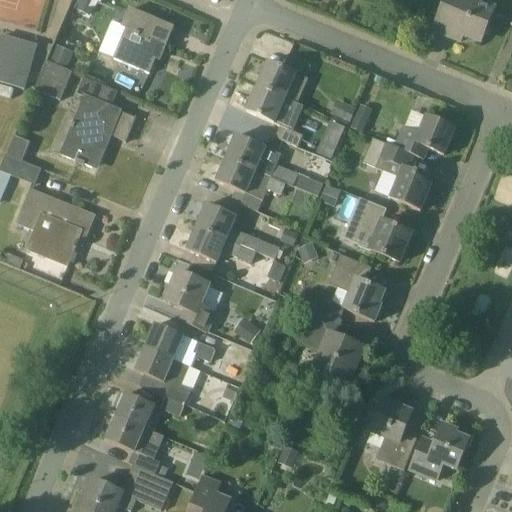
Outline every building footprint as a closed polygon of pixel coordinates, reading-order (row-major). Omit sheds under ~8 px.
[(94,5),(82,0),(77,11),(89,17),(94,5)] [(481,43),(496,6),(481,0),(446,0),(434,32),(461,43),(464,36),(481,43)] [(166,47),(173,29),(130,11),(123,28),(126,29),(114,59),(113,61),(150,76),(150,75),(149,74),(161,45),(166,47)] [(0,84),(24,91),(37,47),(2,37),(0,44),(0,84)] [(72,58),(56,51),(51,63),(67,70),(72,58)] [(306,79),(311,68),(289,58),(284,70),(268,63),(257,88),(287,102),(298,76),(306,79)] [(35,91),(53,99),(59,102),(72,73),(47,62),(35,91)] [(135,120),(117,111),(111,109),(118,93),(84,78),(77,95),(84,98),(59,158),(76,164),(75,165),(84,169),(84,168),(92,171),(100,152),(101,152),(104,144),(104,143),(107,137),(126,145),(137,118),(136,118),(135,120)] [(276,127),(287,102),(257,88),(246,114),(276,127)] [(350,107),(340,103),(334,118),(343,122),(344,119),(350,107)] [(395,150),(413,157),(423,161),(424,160),(420,159),(423,149),(444,157),(455,131),(426,119),(419,137),(403,131),(396,149),(395,150)] [(367,125),(355,120),(351,129),(363,135),(367,125)] [(275,139),(297,148),(302,137),(280,127),(275,139)] [(22,163),(30,144),(14,137),(6,156),(22,163)] [(285,186),(293,189),(298,176),(277,167),(281,156),(255,145),(236,137),(226,160),(285,186)] [(402,180),(393,202),(421,213),(432,185),(424,182),(426,178),(425,177),(423,181),(417,179),(419,175),(408,170),(413,157),(395,150),(396,149),(372,140),(362,164),(402,180)] [(41,171),(25,164),(22,163),(6,156),(0,169),(0,172),(18,180),(31,186),(34,187),(41,171)] [(281,196),(285,186),(226,160),(216,184),(235,192),(230,202),(258,213),(268,190),(281,196)] [(323,186),(310,181),(305,192),(305,194),(318,199),(319,197),(323,186)] [(319,202),(335,208),(340,192),(324,187),(319,202)] [(95,218),(76,210),(29,191),(15,225),(33,232),(25,251),(44,259),(46,253),(69,265),(67,269),(68,269),(76,250),(77,251),(80,244),(76,243),(80,233),(87,236),(87,237),(88,237),(96,217),(95,217),(95,218)] [(387,211),(369,204),(358,199),(341,240),(400,264),(412,235),(377,221),(381,210),(387,213),(387,211)] [(237,218),(225,214),(207,206),(197,229),(255,254),(274,261),(275,259),(281,261),(284,254),(278,251),(279,250),(232,230),(237,218)] [(250,265),(255,254),(197,229),(187,253),(218,266),(223,254),(250,265)] [(279,241),(293,247),(298,234),(284,229),(279,241)] [(303,261),(317,255),(312,245),(298,251),(303,261)] [(23,260),(5,253),(1,263),(19,270),(23,260)] [(331,254),(328,261),(335,264),(338,257),(331,254)] [(339,290),(327,316),(340,321),(344,311),(375,324),(382,307),(380,306),(386,294),(363,284),(369,271),(371,272),(372,270),(341,257),(329,286),(339,290)] [(269,278),(282,282),(286,267),(274,263),(269,278)] [(210,287),(196,282),(178,274),(165,303),(185,312),(180,324),(208,336),(218,312),(202,305),(210,287)] [(340,321),(327,316),(310,309),(296,343),(327,356),(319,373),(349,386),(364,350),(336,338),(342,322),(340,321)] [(261,332),(249,323),(239,337),(251,346),(261,332)] [(216,351),(174,334),(156,326),(149,342),(151,343),(148,351),(188,368),(193,356),(211,364),(216,351)] [(165,398),(165,399),(184,407),(191,390),(181,386),(188,368),(148,351),(145,359),(142,358),(136,373),(147,378),(142,389),(165,398)] [(240,390),(228,386),(222,399),(233,404),(240,390)] [(119,420),(146,430),(155,408),(145,403),(127,395),(120,411),(122,412),(119,420)] [(179,418),(184,407),(165,399),(161,410),(179,418)] [(403,436),(411,417),(412,414),(384,403),(377,421),(368,444),(381,449),(377,461),(405,472),(417,441),(403,436)] [(134,467),(133,468),(156,477),(160,467),(161,465),(147,459),(157,435),(146,430),(119,420),(115,428),(113,427),(106,443),(134,454),(129,465),(134,467)] [(457,472),(457,471),(469,442),(456,436),(457,433),(444,427),(434,450),(423,445),(425,441),(424,441),(411,472),(436,483),(443,466),(457,472)] [(298,453),(284,448),(278,465),(292,471),(298,453)] [(191,467),(202,471),(207,459),(196,454),(191,467)] [(156,477),(164,481),(168,471),(160,467),(156,477)] [(156,477),(133,468),(123,495),(93,482),(80,511),(115,511),(117,508),(125,511),(130,511),(136,501),(160,511),(162,511),(173,485),(156,477)] [(226,511),(231,500),(216,494),(221,484),(203,476),(187,511),(226,511)] [(386,496),(369,496),(369,511),(386,511),(386,496)]
